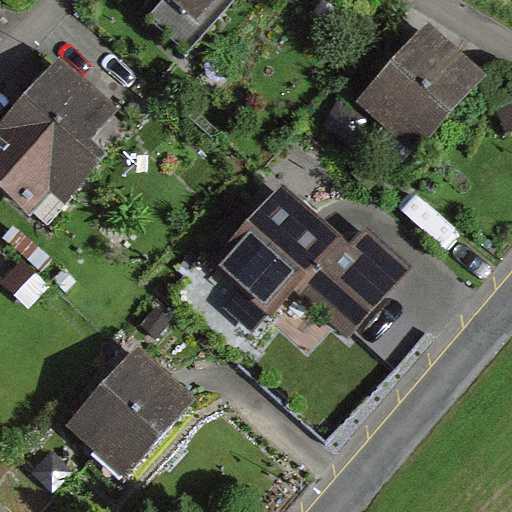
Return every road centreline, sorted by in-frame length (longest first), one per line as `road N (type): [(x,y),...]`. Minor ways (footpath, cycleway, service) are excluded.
road 1 (residential): [(327,511),(511,301)]
road 2 (residential): [(511,63),(407,0)]
